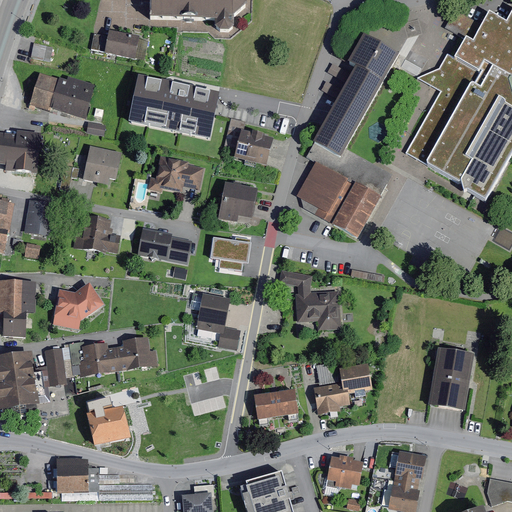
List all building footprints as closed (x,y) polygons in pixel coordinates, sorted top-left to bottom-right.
[(152,0),(152,16),(231,21),(247,11),(247,0),(152,0)] [(459,8),(450,23),(465,33),(475,17),(459,8)] [(511,18),(509,24),(491,14),(475,44),(467,40),(457,59),(449,55),(441,70),(419,80),(444,95),(408,156),(462,186),(465,195),(470,194),(487,204),(511,159),(511,18)] [(139,37),(112,32),(108,55),(137,60),(139,37)] [(365,39),(351,64),(356,67),(314,144),(341,159),(397,57),(365,39)] [(52,59),(55,44),(36,40),(33,55),(52,59)] [(89,88),(41,74),(33,102),(81,116),(89,88)] [(220,93),(141,76),(131,123),(148,127),(180,133),(210,139),(215,116),(217,104),(220,93)] [(225,146),(237,148),(235,157),(266,165),(268,159),(273,138),(244,130),(246,123),(231,119),(225,146)] [(90,120),(89,131),(107,132),(107,121),(90,120)] [(38,138),(0,132),(0,165),(34,171),(38,138)] [(122,155),(91,147),(85,175),(115,182),(122,155)] [(206,169),(168,159),(161,183),(199,193),(206,169)] [(357,239),(380,198),(316,162),(315,163),(298,196),(319,208),(316,215),(357,239)] [(259,190),(229,184),(222,218),(253,224),(259,190)] [(13,203),(0,201),(0,251),(5,252),(13,203)] [(55,206),(33,203),(28,233),(51,237),(55,206)] [(111,223),(86,219),(83,236),(76,235),(73,251),(105,256),(106,254),(119,256),(121,240),(109,238),(111,223)] [(193,240),(148,230),(142,254),(188,265),(193,240)] [(237,241),(215,238),(212,259),(219,260),(218,271),(245,275),(247,265),(250,265),(253,240),(238,238),(237,241)] [(40,256),(42,242),(28,240),(26,254),(40,256)] [(299,287),(298,295),(301,325),(320,323),(321,332),(343,330),(341,288),(313,290),(314,276),(284,270),(282,283),(299,287)] [(37,285),(0,283),(0,311),(8,312),(35,314),(37,285)] [(81,326),(81,322),(105,302),(89,284),(80,292),(58,292),(58,326),(81,326)] [(231,302),(208,298),(203,328),(220,331),(217,345),(238,349),(241,331),(226,328),(231,302)] [(8,312),(6,338),(33,339),(35,314),(8,312)] [(151,340),(83,347),(85,375),(154,368),(151,340)] [(63,349),(48,351),(53,387),(69,384),(63,349)] [(474,356),(442,351),(434,407),(466,412),(474,356)] [(32,353),(0,357),(0,391),(3,411),(40,405),(32,353)] [(335,364),(317,367),(320,388),(339,386),(335,364)] [(350,405),(347,393),(371,389),(367,366),(340,370),(343,385),(339,386),(320,388),(315,389),(319,413),(338,410),(338,407),(350,405)] [(142,378),(142,399),(157,399),(157,378),(142,378)] [(294,390),(256,395),(259,418),(297,413),(294,390)] [(122,406),(88,414),(95,446),(130,438),(122,406)] [(414,511),(426,458),(402,452),(389,510),(397,511),(414,511)] [(339,459),(332,457),(326,487),(337,489),(337,487),(351,490),(352,485),(359,486),(363,463),(357,462),(353,461),(353,459),(346,457),(340,456),(339,459)] [(86,465),(57,465),(57,493),(87,493),(86,465)] [(292,511),(282,475),(240,487),(246,511),(292,511)] [(511,485),(491,481),(488,495),(493,506),(507,501),(511,502),(511,485)] [(218,511),(216,491),(185,495),(187,511),(218,511)]
